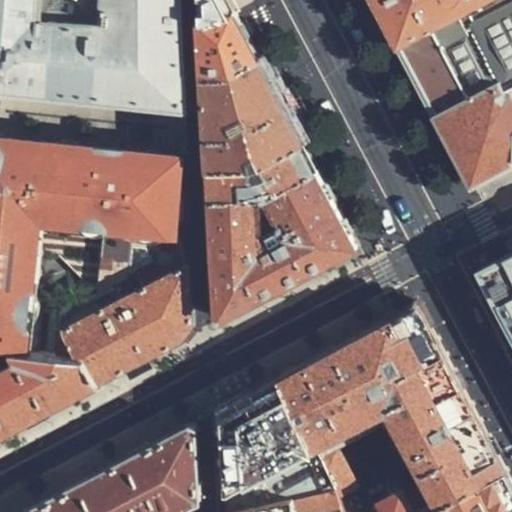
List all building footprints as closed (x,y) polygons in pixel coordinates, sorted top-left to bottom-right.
[(0,0),(0,84),(177,103),(179,0),(0,0)] [(234,0),(201,0),(203,32),(245,20),(234,0)] [(376,0),(400,43),(478,2),(482,10),(500,0),(376,0)] [(478,2),(400,43),(451,140),(462,159),(474,181),(511,161),(511,0),(500,0),(482,10),(478,2)] [(245,20),(203,32),(205,73),(264,58),(248,27),(245,20)] [(264,58),(205,73),(210,165),(258,159),(306,143),(286,102),(264,58)] [(187,265),(175,229),(183,154),(130,149),(123,156),(106,154),(100,145),(76,143),(35,139),(0,135),(0,347),(27,350),(41,215),(106,222),(98,293),(116,284),(123,298),(187,265)] [(258,159),(210,165),(210,194),(266,193),(319,168),(306,143),(258,159)] [(130,149),(100,145),(106,154),(123,156),(130,149)] [(319,168),(266,193),(288,285),(320,267),(358,246),(324,178),(319,168)] [(266,193),(210,194),(219,320),(288,285),(266,193)] [(487,266),(480,270),(511,330),(511,252),(511,253),(487,266)] [(193,323),(187,265),(123,298),(89,316),(95,355),(99,382),(145,358),(181,339),(193,323)] [(378,323),(282,375),(347,492),(359,485),(337,445),(384,424),(404,461),(413,456),(476,423),(484,419),(421,300),(418,302),(413,305),(378,323)] [(0,434),(22,423),(99,382),(95,355),(27,350),(0,347),(0,434)] [(347,492),(282,375),(251,391),(222,407),(227,486),(228,511),(244,511),(294,502),(347,492)] [(130,452),(196,417),(185,398),(106,441),(115,458),(129,450),(130,452)] [(18,511),(173,511),(183,507),(201,497),(196,419),(110,464),(34,504),(18,511)] [(511,511),(511,472),(484,419),(476,423),(413,456),(417,463),(420,470),(414,474),(430,504),(418,510),(404,483),(377,497),(384,511),(511,511)] [(349,506),(347,492),(294,502),(296,511),(343,511),(343,508),(349,506)] [(296,511),(294,502),(244,511),(296,511)]
